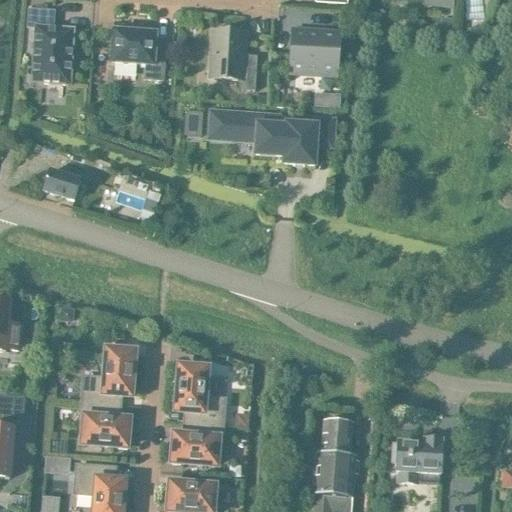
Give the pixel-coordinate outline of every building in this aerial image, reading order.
[(451,9),(451,0),(439,0),(439,9),(451,9)] [(72,32),(52,31),(53,13),(27,11),(26,30),(35,31),(31,85),(69,87),(72,32)] [(162,83),(164,59),(153,59),(155,36),(112,33),(110,65),(144,68),(143,82),(162,83)] [(254,94),(256,61),(246,60),(243,56),(245,36),(212,34),(209,81),(240,83),(240,93),(254,94)] [(339,37),(291,34),(288,75),(320,77),(322,80),(330,80),(333,78),(336,78),(339,37)] [(286,130),(275,129),(276,120),(211,116),(209,140),(256,143),(256,155),(255,155),(255,156),(284,158),(284,164),(283,164),(283,165),(292,166),(292,167),(294,167),(294,166),(302,166),(302,168),(303,168),(303,167),(313,167),(313,166),(312,166),(313,147),(330,148),(332,124),(305,122),(305,129),(286,128),(286,130)] [(57,177),(77,183),(82,168),(84,161),(70,156),(68,163),(62,161),(57,177)] [(77,183),(57,177),(48,174),(42,194),(73,203),(79,184),(77,183)] [(7,328),(9,306),(0,305),(0,354),(5,355),(5,351),(17,352),(17,353),(19,353),(21,328),(19,328),(19,329),(11,328),(7,328)] [(81,407),(119,411),(120,398),(129,399),(132,356),(106,353),(104,382),(83,380),(81,407)] [(184,427),(221,430),(224,402),(203,401),(205,372),(179,370),(175,414),(185,414),(184,427)] [(118,423),(119,411),(81,407),(81,411),(80,421),(84,421),(82,446),(125,450),(127,424),(118,423)] [(0,480),(8,481),(12,433),(0,431),(0,422),(0,418),(0,480)] [(348,458),(351,427),(322,425),(319,456),(313,456),(309,511),(350,511),(354,458),(348,458)] [(221,433),(221,430),(184,427),(183,439),(173,438),(171,465),(214,468),(216,443),(220,443),(221,433)] [(397,447),(392,447),(391,465),(396,465),(395,476),(397,476),(397,486),(416,487),(417,477),(439,478),(441,444),(423,443),(423,447),(397,446),(397,447)] [(119,511),(122,485),(113,484),(114,471),(76,468),(74,497),(94,498),(93,511),(119,511)] [(501,489),(511,490),(511,474),(503,473),(501,489)] [(210,511),(213,490),(169,487),(167,511),(210,511)]
